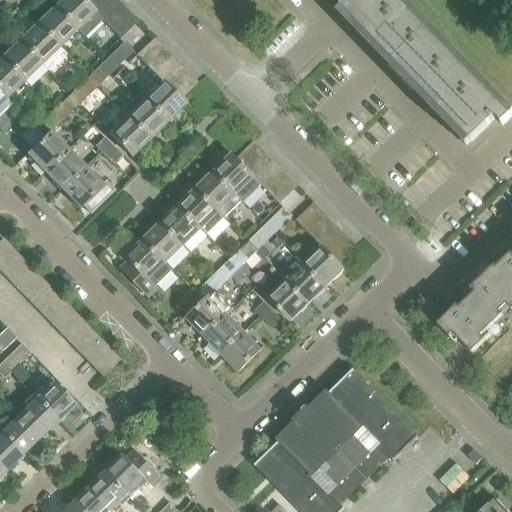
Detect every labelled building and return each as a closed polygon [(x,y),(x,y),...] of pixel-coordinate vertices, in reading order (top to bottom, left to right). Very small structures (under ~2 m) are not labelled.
[(61,0),(54,8),(77,32),(84,39),(101,22),(93,14),(85,5),(79,0),(61,0)] [(93,14),(107,0),(90,0),(85,5),(93,14)] [(102,23),(120,5),(115,0),(107,0),(93,14),(101,22),(102,23)] [(504,111),(396,0),(332,0),(471,143),(504,111)] [(110,32),(129,13),(120,5),(102,23),(110,32)] [(77,32),(54,8),(36,25),(60,49),(77,32)] [(119,40),(137,22),(129,13),(110,32),(119,40)] [(60,49),(36,25),(18,42),(42,66),(53,56),(59,63),(66,56),(60,49)] [(145,68),(164,50),(156,41),(137,59),(145,68)] [(42,66),(18,42),(1,60),(24,84),(42,66)] [(133,54),(124,45),(115,54),(124,63),(133,54)] [(154,77),(173,59),(164,50),(145,68),(154,77)] [(124,63),(115,54),(106,62),(115,71),(124,63)] [(162,86),(181,67),(173,59),(154,77),(161,84),(162,86)] [(24,84),(1,60),(0,60),(0,94),(6,101),(24,84)] [(115,71),(106,62),(98,71),(106,80),(115,71)] [(171,94),(190,76),(181,67),(162,86),(171,94)] [(106,80),(98,71),(89,79),(97,88),(106,80)] [(179,103),(198,85),(190,76),(171,94),(179,103)] [(97,88),(89,79),(80,88),(88,97),(97,88)] [(184,108),(179,103),(171,94),(162,86),(161,84),(144,102),(166,125),(184,108)] [(88,97),(80,88),(71,96),(80,105),(88,97)] [(6,101),(0,94),(0,117),(11,106),(6,101)] [(166,125),(144,102),(137,95),(120,112),(126,119),(149,142),(166,125)] [(80,105),(71,96),(62,105),(71,114),(80,105)] [(71,114),(62,105),(53,114),(62,123),(71,114)] [(62,123),(53,114),(44,122),(53,131),(62,123)] [(149,142),(126,119),(108,136),(131,159),(149,142)] [(53,131),(44,122),(36,131),(44,140),(50,134),(53,131)] [(44,175),(68,152),(50,134),(44,140),(26,157),(44,175)] [(100,155),(109,146),(103,140),(95,149),(100,155)] [(245,170),(263,152),(254,143),(236,161),(245,170)] [(121,158),(109,146),(100,155),(112,167),(121,158)] [(61,193),(85,170),(68,152),(44,175),(61,193)] [(254,179),(272,161),(263,152),(245,170),(254,179)] [(260,185),(254,179),(245,170),(236,161),(232,156),(214,174),(242,202),(260,185)] [(262,188),(280,170),(272,161),(254,179),(260,185),(262,188)] [(90,215),(114,191),(105,182),(101,186),(85,170),(61,193),(78,211),(82,207),(90,215)] [(271,197),(289,179),(280,170),(262,188),(271,197)] [(242,202),(214,174),(197,191),(224,219),(242,202)] [(280,206),(298,188),(289,179),(271,197),(280,206)] [(224,219),(197,191),(179,208),(202,231),(207,236),(224,219)] [(305,232),(323,214),(315,206),(297,223),(305,232)] [(202,231),(179,208),(162,225),(184,248),(202,231)] [(292,219),(284,210),(275,218),(284,227),(292,219)] [(314,241),(332,223),(323,214),(305,232),(314,241)] [(284,227),(275,218),(266,227),(275,236),(284,227)] [(322,249),(340,232),(332,223),(314,241),(321,248),(322,249)] [(184,248),(162,225),(144,242),(167,266),(184,248)] [(275,236),(266,227),(257,235),(266,245),(275,236)] [(331,258),(349,241),(340,232),(322,249),(331,258)] [(266,245),(257,235),(249,244),(258,253),(266,245)] [(0,259),(11,249),(3,240),(0,242),(0,259)] [(339,267),(357,249),(349,241),(331,258),(339,267)] [(172,271),(167,266),(144,242),(126,259),(129,262),(121,269),(147,297),(157,287),(172,271)] [(258,253),(249,244),(240,252),(249,262),(258,253)] [(344,272),(339,267),(331,258),(322,249),(321,248),(303,266),(326,289),(344,272)] [(0,273),(1,275),(19,257),(11,249),(0,259),(0,273)] [(249,262),(240,252),(231,261),(240,270),(249,262)] [(511,256),(496,270),(495,271),(511,289),(511,256)] [(10,283),(28,266),(19,257),(1,275),(10,283)] [(240,270),(231,261),(222,270),(231,279),(240,270)] [(36,274),(28,266),(10,283),(18,292),(36,274)] [(326,289),(303,266),(286,283),(309,307),(326,289)] [(480,338),(508,311),(510,313),(511,311),(511,289),(495,271),(496,270),(495,268),(470,292),(474,296),(459,310),(457,308),(437,327),(450,339),(452,336),(470,355),(484,342),(480,338)] [(231,279),(222,270),(214,278),(223,287),(231,279)] [(45,283),(36,274),(18,292),(27,301),(45,283)] [(223,287),(214,278),(205,287),(214,296),(217,293),(223,287)] [(53,292),(45,283),(27,301),(35,309),(53,292)] [(309,307),(286,283),(268,300),(291,324),(309,307)] [(214,296),(205,287),(196,295),(205,304),(214,296)] [(62,300),(53,292),(35,309),(43,318),(62,300)] [(204,340),(228,316),(234,310),(217,293),(214,296),(205,304),(187,322),(204,340)] [(70,309),(62,300),(43,318),(52,327),(70,309)] [(261,319),(270,310),(265,304),(255,313),(261,319)] [(78,318),(70,309),(52,327),(60,335),(78,318)] [(282,322),(270,310),(261,319),(273,331),(282,322)] [(221,357),(245,334),(228,316),(204,340),(221,357)] [(87,326),(78,318),(60,335),(69,344),(87,326)] [(95,335),(87,326),(69,344),(77,353),(95,335)] [(238,375),(262,351),(245,334),(221,357),(238,375)] [(104,344),(95,335),(77,353),(85,361),(104,344)] [(112,352),(104,344),(85,361),(94,370),(112,352)] [(11,375),(31,355),(22,346),(2,365),(11,375)] [(121,361),(112,352),(94,370),(102,379),(121,361)] [(11,375),(2,365),(0,366),(0,375),(5,380),(11,375)] [(393,465),(406,452),(419,440),(354,372),(330,395),(326,392),(276,440),(280,444),(254,469),(296,511),(343,511),(345,511),(341,508),(390,461),(393,465)] [(74,406),(53,384),(44,393),(33,382),(25,390),(32,397),(57,422),(74,406)] [(57,422),(32,397),(24,404),(28,408),(18,417),(40,439),(57,422)] [(40,439),(18,417),(9,426),(6,423),(0,428),(0,433),(22,456),(40,439)] [(22,456),(0,433),(0,467),(5,473),(22,456)] [(162,478),(135,451),(125,460),(123,458),(106,475),(131,500),(136,506),(143,499),(144,496),(139,492),(136,489),(145,480),(152,487),(162,478)] [(483,460),(475,452),(468,458),(476,467),(483,460)] [(131,500),(106,475),(89,491),(108,511),(111,511),(119,505),(122,508),(131,500)] [(108,511),(89,491),(71,508),(75,511),(108,511)] [(504,511),(495,501),(483,511),(504,511)]
